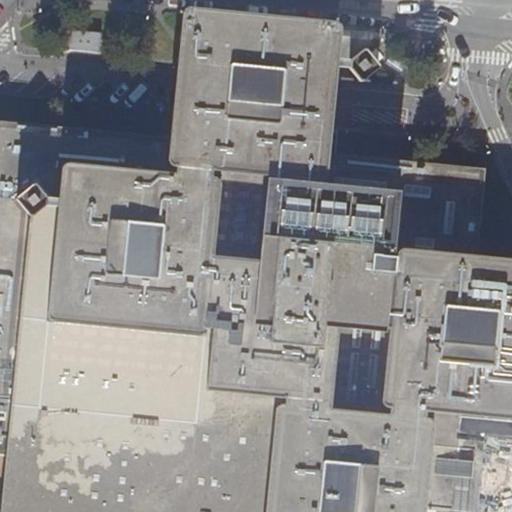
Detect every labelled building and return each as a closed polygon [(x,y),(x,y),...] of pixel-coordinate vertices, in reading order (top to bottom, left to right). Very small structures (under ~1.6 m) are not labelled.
[(175,90),(170,133),(166,163),(173,164),(324,179),(328,150),(332,102),(336,69),(337,60),(341,21),(266,13),(184,4),(175,90)] [(349,61),(337,60),(336,69),(348,70),(359,83),(361,83),(378,69),(378,67),(364,51),(362,50),(349,61)] [(173,164),(166,163),(170,133),(168,133),(0,115),(0,511),(424,511),(425,505),(433,417),(425,416),(425,410),(381,406),(395,247),(475,254),(484,167),(328,150),(324,179),(282,175),(173,164)] [(511,257),(475,254),(395,247),(381,406),(425,410),(460,413),(511,417),(511,257)] [(473,462),(436,459),(434,475),(471,479),(473,462)]
